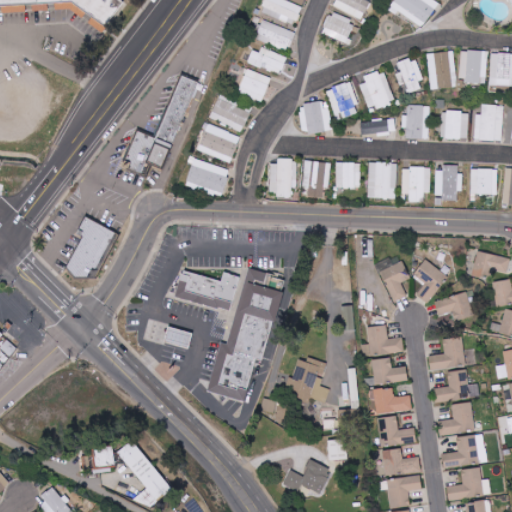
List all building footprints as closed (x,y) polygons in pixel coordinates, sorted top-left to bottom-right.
[(0,0),(0,4),(72,3),(113,26),(127,1),(125,0),(0,0)] [(303,7),(286,0),(266,0),(261,12),(296,26),(303,7)] [(364,18),(371,2),(366,0),(334,0),(332,5),(364,18)] [(440,0),(439,0),(396,0),(392,9),(426,27),(440,0)] [(357,22),(331,12),(323,34),(349,43),(357,22)] [(289,51),(296,32),(263,20),(256,39),(289,51)] [(287,55),(261,49),(261,53),(252,50),(249,65),(283,73),(287,55)] [(461,82),(488,83),(489,52),(462,51),(461,82)] [(429,54),(431,90),(458,88),(456,52),(429,54)] [(491,85),(511,85),(511,53),(492,53),(491,85)] [(425,88),(416,58),(398,64),(401,73),(397,74),(401,86),(406,84),(409,93),(425,88)] [(239,91),(263,101),(272,78),(247,69),(239,91)] [(365,77),(367,83),(361,85),(370,110),(396,102),(385,70),(365,77)] [(182,75),(198,81),(163,168),(152,163),(147,174),(124,165),(139,129),(157,136),(182,75)] [(332,87),(337,118),(358,114),(356,105),(357,104),(353,83),(332,87)] [(211,118),(243,132),(254,107),(222,93),(211,118)] [(325,109),(324,103),(300,105),(303,134),(333,131),(331,108),(325,109)] [(403,116),(403,128),(407,128),(407,139),(430,140),(431,106),(409,105),(409,116),(403,116)] [(482,115),(476,115),(475,140),(503,141),(504,106),(482,105),(482,115)] [(397,132),(395,119),(361,124),(363,137),(397,132)] [(197,149),(231,163),(241,137),(207,124),(197,149)] [(186,184),(222,197),(231,171),(195,158),(186,184)] [(271,196),(293,196),(293,188),(298,188),(298,159),(278,159),(278,164),(271,164),(271,196)] [(331,163),(305,161),(304,189),(309,189),(308,197),(323,198),(324,188),(330,189),(331,163)] [(337,188),(361,189),(361,163),(337,163),(337,188)] [(397,199),(398,164),(370,163),(369,198),(397,199)] [(437,171),(437,199),(458,199),(458,191),(464,191),(464,174),(458,174),(458,166),(444,165),(444,171),(437,171)] [(403,194),(410,194),(410,203),(425,203),(426,193),(431,193),(432,168),(404,167),(403,194)] [(498,195),(499,169),(473,169),(472,194),(498,195)] [(121,234),(88,216),(76,235),(84,239),(68,267),(78,275),(96,276),(121,234)] [(474,275),(492,278),(493,271),(508,272),(511,257),(477,253),(474,275)] [(417,296),(430,304),(448,276),(424,260),(414,276),(425,283),(417,296)] [(394,302),(408,296),(402,283),(411,279),(404,262),(381,272),(394,302)] [(182,268),(172,298),(227,315),(202,393),(248,408),(288,280),(250,269),(246,279),(227,273),(224,281),(182,268)] [(511,281),(511,280),(494,283),(497,307),(511,304),(511,281)] [(439,316),(453,312),(456,322),(474,317),(467,293),(435,302),(439,316)] [(511,336),(511,310),(507,309),(500,333),(511,336)] [(405,353),(403,338),(389,339),(387,325),(368,327),(372,357),(405,353)] [(189,350),(193,334),(169,327),(165,343),(189,350)] [(467,366),(463,337),(443,340),(445,354),(429,357),(431,371),(467,366)] [(0,362),(2,365),(9,356),(11,357),(18,348),(7,340),(0,348),(0,362)] [(511,350),(504,352),(506,365),(497,367),(499,381),(511,378),(511,350)] [(327,364),(299,356),(293,379),(289,378),(286,392),(327,402),(331,389),(321,387),(327,364)] [(408,382),(407,367),(392,368),(392,359),(374,360),(375,384),(408,382)] [(448,372),(450,387),(435,388),(437,402),(481,398),(480,384),(469,385),(468,370),(448,372)] [(394,388),(375,390),(378,415),(413,410),(411,396),(395,398),(394,388)] [(476,431),(473,403),(453,405),(455,419),(440,421),(441,435),(476,431)] [(417,444),(416,428),(399,430),(398,417),(379,418),(381,431),(384,430),(385,439),(390,438),(391,447),(417,444)] [(488,462),(485,434),(457,438),(459,452),(444,454),(446,468),(488,462)] [(330,461),(348,460),(347,440),(329,441),(330,461)] [(119,453),(159,501),(174,489),(134,441),(119,453)] [(97,449),(98,467),(116,466),(115,448),(97,449)] [(421,473),(420,457),(404,459),(403,449),(383,450),(385,476),(421,473)] [(332,470),(310,461),(304,476),(291,471),(284,486),(299,492),(302,486),(322,494),(332,470)] [(492,496),(490,479),(483,480),(481,468),(461,470),(463,485),(447,486),(448,500),(492,496)] [(0,493),(11,484),(0,470),(0,493)] [(422,490),(421,476),(388,479),(391,509),(411,507),(409,491),(422,490)] [(72,511),(55,489),(38,502),(46,511),(72,511)] [(492,511),(491,500),(466,503),(466,511),(492,511)]
